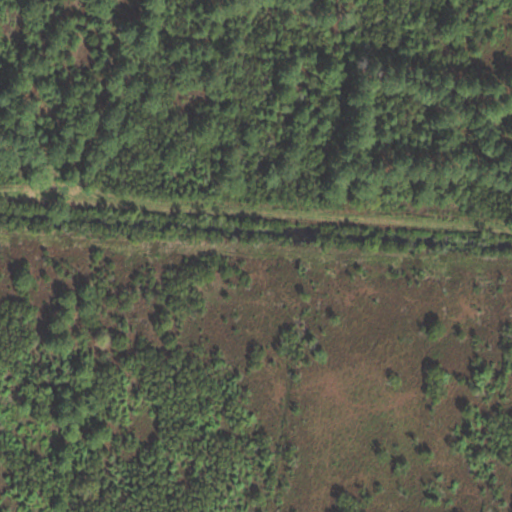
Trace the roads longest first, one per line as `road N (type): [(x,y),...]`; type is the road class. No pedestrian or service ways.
road 1 (track): [(0,194),(511,226)]
road 2 (track): [(0,236),(511,267)]
